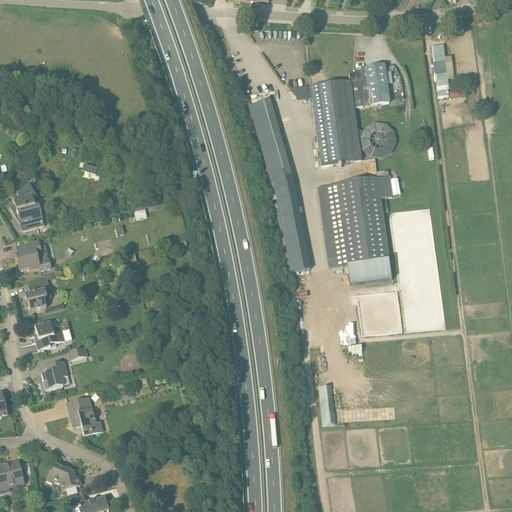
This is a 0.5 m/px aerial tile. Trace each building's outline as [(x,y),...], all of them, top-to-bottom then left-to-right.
[(448,94),(447,92),(442,48),(431,49),(437,93),(439,93),(440,106),(466,103),(464,92),(448,94)] [(348,75),(349,83),(353,109),(388,105),(384,67),(371,69),(372,72),(348,75)] [(309,88),(311,98),(320,168),(361,163),(349,83),(309,88)] [(311,98),(309,88),(295,91),(296,99),(311,98)] [(278,101),(277,92),(266,94),(266,95),(267,103),(269,103),(278,101)] [(266,95),(245,97),(250,114),(271,187),(277,209),(291,277),(311,274),(294,189),(270,108),(269,103),(267,103),(266,95)] [(84,165),(82,172),(95,177),(97,170),(84,165)] [(326,188),(338,268),(338,269),(348,267),(389,261),(390,261),(386,232),(381,200),(393,199),(390,178),(389,178),(388,172),(376,174),(377,181),(326,188)] [(35,199),(28,188),(29,186),(31,184),(32,182),(31,181),(28,186),(25,190),(20,193),(17,196),(18,196),(19,202),(15,203),(13,198),(12,198),(15,208),(12,209),(15,214),(16,214),(22,234),(44,228),(38,207),(34,208),(32,199),(35,199)] [(145,188),(143,193),(156,197),(157,191),(145,188)] [(135,214),(136,221),(146,218),(145,211),(135,214)] [(39,248),(38,244),(19,248),(21,256),(15,257),(20,274),(30,271),(31,273),(40,271),(40,273),(51,270),(49,261),(48,261),(47,257),(48,257),(45,246),(39,248)] [(134,256),(125,258),(127,265),(136,263),(134,256)] [(46,310),(44,301),(51,299),(47,282),(27,287),(30,296),(24,297),(27,306),(28,306),(30,314),(46,310)] [(51,329),(50,325),(35,329),(37,338),(34,338),(38,353),(50,350),(49,348),(64,344),(60,326),(51,329)] [(181,327),(171,328),(173,337),(183,335),(181,327)] [(69,363),(88,358),(85,349),(67,354),(69,363)] [(46,393),(63,388),(61,380),(68,379),(64,364),(46,368),(48,375),(41,377),(46,393)] [(198,366),(199,373),(209,373),(208,365),(198,366)] [(95,424),(91,411),(88,400),(66,405),(73,430),(81,428),(84,429),(82,432),(84,439),(103,434),(100,423),(95,424)] [(189,415),(181,415),(181,423),(189,423),(189,415)] [(24,486),(19,465),(7,468),(6,467),(0,468),(0,487),(8,486),(9,490),(24,486)] [(71,474),(67,472),(56,467),(54,473),(51,472),(46,483),(52,485),(53,483),(60,486),(62,492),(81,487),(79,480),(75,481),(74,477),(75,477),(74,476),(73,477),(71,474),(72,473),(71,473),(71,474)] [(85,505),(83,497),(69,501),(72,511),(78,510),(78,511),(108,511),(105,499),(94,502),(92,501),(90,502),(89,504),(85,505)]
